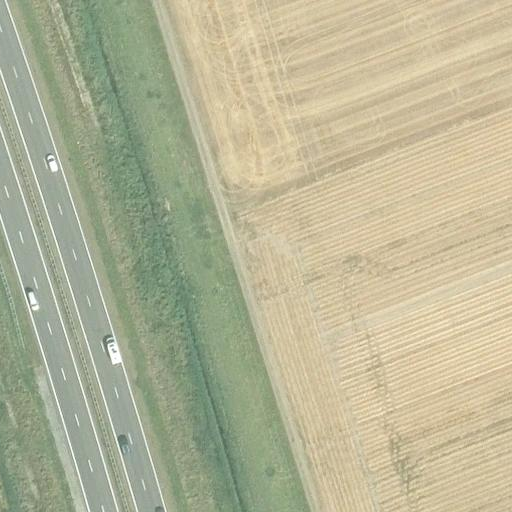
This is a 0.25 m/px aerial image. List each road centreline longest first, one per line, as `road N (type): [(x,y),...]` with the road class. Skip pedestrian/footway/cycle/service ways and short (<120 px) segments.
road 1 (trunk): [(152,511),(0,38)]
road 2 (trunk): [(0,167),(104,511)]
